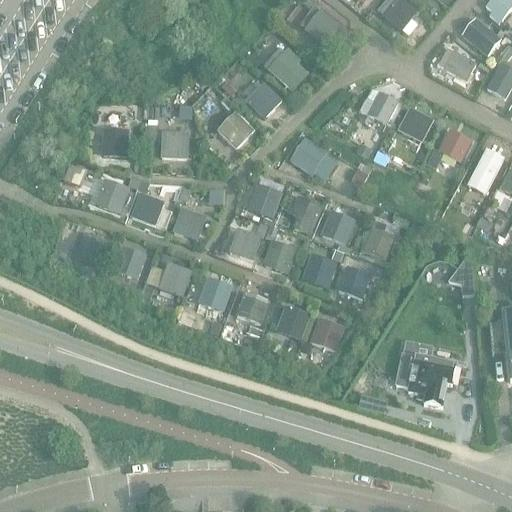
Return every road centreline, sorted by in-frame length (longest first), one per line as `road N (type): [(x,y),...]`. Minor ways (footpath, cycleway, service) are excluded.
road 1 (tertiary): [(460,478),(0,331)]
road 2 (residential): [(434,511),(245,478),(112,485)]
